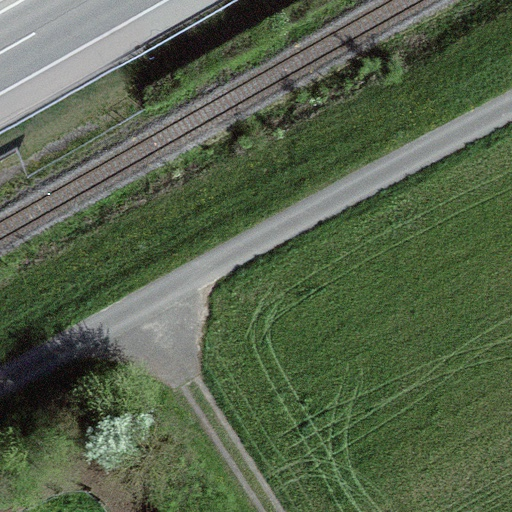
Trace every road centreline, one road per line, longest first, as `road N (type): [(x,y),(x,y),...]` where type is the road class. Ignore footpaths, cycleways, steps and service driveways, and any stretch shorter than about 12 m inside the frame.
road 1 (unclassified): [(0,404),(511,132)]
road 2 (track): [(147,323),(267,511)]
